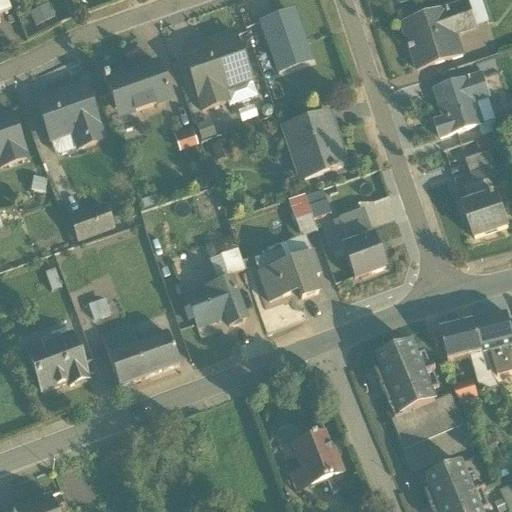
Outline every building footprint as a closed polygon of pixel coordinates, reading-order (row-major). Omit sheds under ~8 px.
[(471,4),(402,27),(417,73),(465,57),(459,40),(481,33),(480,30),(471,4)] [(292,14),(259,26),(277,76),(310,63),(292,14)] [(233,35),(180,54),(201,114),(226,106),(227,109),(255,99),(233,35)] [(133,68),(102,79),(118,122),(171,104),(156,64),(134,72),(133,68)] [(482,77),(434,93),(443,121),(434,124),(439,140),(484,125),(477,106),(490,102),(482,77)] [(286,102),(279,82),(265,87),(272,107),(286,102)] [(58,99),(35,107),(56,162),(104,144),(83,87),(57,96),(58,99)] [(0,172),(26,163),(8,113),(0,115),(0,172)] [(327,116),(280,132),(299,186),(345,169),(327,116)] [(215,140),(208,122),(195,127),(201,145),(215,140)] [(197,149),(190,130),(172,137),(179,156),(197,149)] [(232,158),(226,142),(210,148),(216,165),(232,158)] [(498,181),(489,154),(465,162),(474,188),(462,191),(468,208),(461,210),(472,242),(507,230),(491,184),(498,181)] [(45,183),(31,180),(28,195),(42,197),(45,183)] [(154,198),(138,203),(141,213),(157,208),(154,198)] [(307,211),(302,198),(287,204),(301,241),(316,235),(311,224),(307,211)] [(326,205),(307,211),(311,224),(330,218),(326,205)] [(104,206),(66,220),(76,248),(114,233),(104,206)] [(360,212),(331,223),(354,284),(383,273),(360,212)] [(232,238),(203,248),(216,287),(184,298),(196,332),(225,322),(227,330),(244,324),(229,278),(244,273),(232,238)] [(280,254),(253,263),(268,305),(296,296),(299,304),(318,297),(312,281),(317,279),(308,254),(283,262),(280,254)] [(511,338),(507,317),(473,325),(481,357),(490,355),(496,378),(511,374),(511,338)] [(486,376),(481,357),(473,325),(439,334),(448,365),(469,360),(479,396),(498,391),(490,375),(486,376)] [(99,339),(118,390),(179,368),(166,334),(136,345),(130,328),(99,339)] [(88,382),(70,335),(24,353),(40,395),(67,385),(68,390),(88,382)] [(404,454),(464,429),(451,398),(437,404),(432,394),(440,391),(424,357),(416,360),(411,348),(371,365),(394,421),(390,423),(404,454)] [(472,384),(453,391),(460,407),(477,402),(472,384)] [(498,446),(493,437),(479,443),(483,453),(485,452),(488,459),(499,454),(496,447),(498,446)] [(328,454),(322,438),(292,450),(301,473),(288,478),(295,496),(326,484),(331,497),(344,492),(338,479),(341,478),(331,453),(328,454)] [(462,468),(421,485),(426,496),(425,496),(430,508),(429,509),(430,511),(484,511),(489,510),(474,475),(467,478),(462,468)] [(508,511),(511,511),(511,488),(500,494),(508,511)] [(15,511),(53,511),(49,500),(15,511)]
